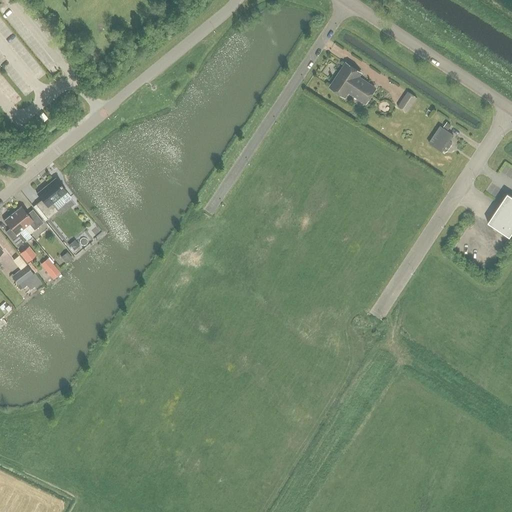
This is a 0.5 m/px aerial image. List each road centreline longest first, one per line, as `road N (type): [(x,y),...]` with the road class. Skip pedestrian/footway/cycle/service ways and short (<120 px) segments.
road 1 (unclassified): [(0,199),(237,0)]
road 2 (residential): [(350,3),(210,209)]
road 3 (unclassified): [(511,113),(377,313)]
road 4 (secondary): [(511,109),(350,3)]
